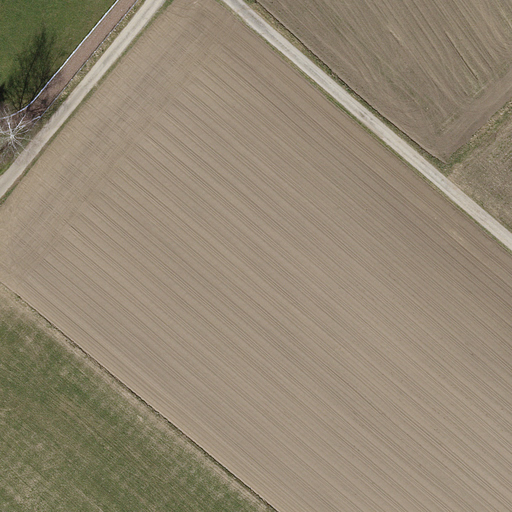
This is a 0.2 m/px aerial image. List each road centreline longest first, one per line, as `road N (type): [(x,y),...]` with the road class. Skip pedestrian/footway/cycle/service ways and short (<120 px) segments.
road 1 (track): [(511,242),(232,0)]
road 2 (residential): [(0,188),(158,0)]
